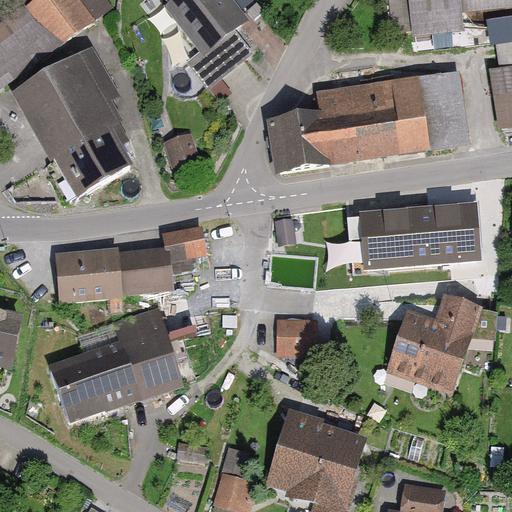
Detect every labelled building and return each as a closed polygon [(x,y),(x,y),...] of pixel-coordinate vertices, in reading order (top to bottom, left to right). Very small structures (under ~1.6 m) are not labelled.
[(5,0),(16,16),(0,26),(0,90),(114,17),(102,0),(5,0)] [(222,0),(151,0),(196,55),(182,66),(206,95),(250,60),(231,36),(243,26),(222,0)] [(511,0),(407,0),(411,36),(466,29),(464,10),(511,5),(511,0)] [(493,134),(511,130),(511,21),(486,25),(493,74),(484,76),(493,134)] [(73,204),(129,174),(98,116),(116,106),(88,53),(14,93),(73,204)] [(281,181),(461,155),(450,78),(316,98),(318,116),(273,123),(281,181)] [(197,167),(190,141),(164,148),(171,174),(197,167)] [(478,264),(473,213),(351,223),(353,245),(365,244),(368,273),(478,264)] [(48,263),(52,306),(161,296),(157,260),(201,256),(199,234),(148,239),(149,253),(48,263)] [(386,371),(452,389),(474,315),(438,304),(431,326),(401,318),(386,371)] [(65,425),(176,389),(150,312),(104,327),(111,349),(47,370),(65,425)] [(0,365),(11,368),(19,326),(0,322),(0,365)] [(313,360),(314,324),(273,323),(272,359),(313,360)] [(293,424),(274,485),(329,502),(325,511),(347,511),(367,446),(293,424)] [(210,450),(182,446),(179,459),(208,464),(210,450)] [(255,488),(225,480),(219,503),(231,507),(233,501),(250,506),(255,488)] [(430,511),(432,505),(441,507),(442,496),(415,492),(411,511),(430,511)]
